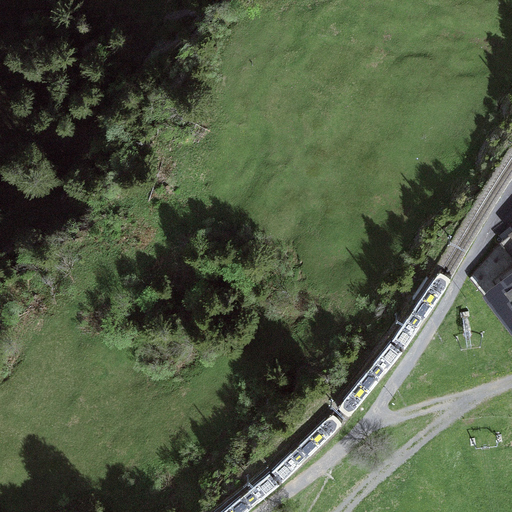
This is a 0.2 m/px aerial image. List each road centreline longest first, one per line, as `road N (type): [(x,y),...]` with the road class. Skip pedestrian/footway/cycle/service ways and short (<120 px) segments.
road 1 (track): [(490,389),(341,511)]
road 2 (track): [(263,511),(330,458),(370,410)]
road 3 (track): [(511,379),(399,416),(370,410)]
